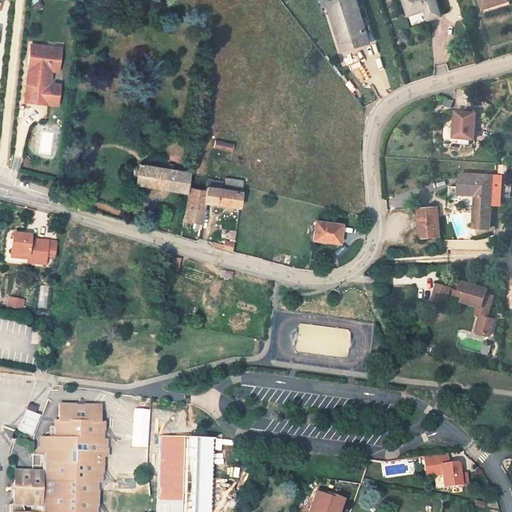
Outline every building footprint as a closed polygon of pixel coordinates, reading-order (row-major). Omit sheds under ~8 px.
[(346,50),(370,42),(357,0),(319,0),(321,6),(329,4),(340,39),(342,38),(346,50)] [(435,0),(405,0),(410,15),(427,9),(432,23),(442,20),(435,0)] [(509,0),(479,0),(483,11),(510,2),(509,0)] [(60,47),(31,45),(25,102),(48,104),(50,86),(46,86),(48,66),(58,67),(60,47)] [(361,68),(367,66),(365,61),(353,66),(361,83),(367,81),(361,68)] [(50,86),(48,104),(58,105),(60,84),(50,83),(52,70),(58,71),(58,67),(48,66),(46,86),(50,86)] [(443,97),(441,105),(451,108),(453,101),(443,97)] [(467,119),(445,118),(445,145),(467,145),(467,119)] [(232,152),(234,143),(215,139),(213,148),(232,152)] [(189,175),(137,168),(135,181),(159,185),(158,193),(186,197),(187,191),(189,175)] [(187,191),(186,197),(182,221),(201,224),(204,204),(239,210),(243,181),(223,178),(221,191),(206,188),(205,193),(187,191)] [(455,178),(455,183),(455,198),(471,198),(471,213),(470,235),(486,236),(487,178),(455,178)] [(417,238),(435,237),(435,210),(417,211),(417,238)] [(338,222),(316,220),(313,240),(336,243),(338,222)] [(221,247),(233,251),(235,229),(227,229),(226,239),(230,239),(230,242),(222,241),(221,247)] [(29,237),(11,235),(9,254),(27,256),(26,260),(44,261),(44,257),(53,258),(55,243),(29,240),(29,237)] [(486,261),(486,250),(494,250),(494,240),(452,240),(452,261),(486,261)] [(223,271),(222,278),(232,279),(233,272),(223,271)] [(454,296),(463,299),(464,296),(460,295),(464,282),(461,281),(459,290),(456,289),(454,296)] [(480,306),(477,314),(482,316),(477,331),(491,336),(496,320),(488,318),(495,296),(488,294),(489,289),(464,282),(460,295),(464,296),(463,299),(463,301),(480,306)] [(440,284),(435,298),(447,302),(451,288),(440,284)] [(39,288),(39,309),(47,309),(47,288),(39,288)] [(27,299),(8,296),(6,308),(25,312),(27,299)] [(296,351),(348,357),(351,329),(299,323),(296,351)] [(104,403),(60,403),(60,420),(56,420),(56,437),(41,437),(41,446),(32,455),(46,455),(46,470),(15,470),(15,504),(45,504),(45,511),(97,511),(98,505),(99,505),(100,489),(104,481),(104,467),(108,467),(108,439),(104,439),(104,429),(106,429),(106,425),(107,424),(107,416),(104,416),(104,403)] [(134,409),(132,447),(147,448),(149,410),(134,409)] [(177,413),(177,434),(192,434),(193,413),(177,413)] [(209,511),(213,439),(183,438),(159,437),(155,511),(209,511)] [(447,454),(423,457),(425,468),(441,466),(442,474),(444,489),(468,485),(466,474),(460,475),(458,465),(456,463),(449,464),(447,454)] [(425,468),(426,476),(442,474),(441,466),(425,468)] [(314,492),(306,511),(338,511),(344,499),(327,492),(325,496),(314,492)]
